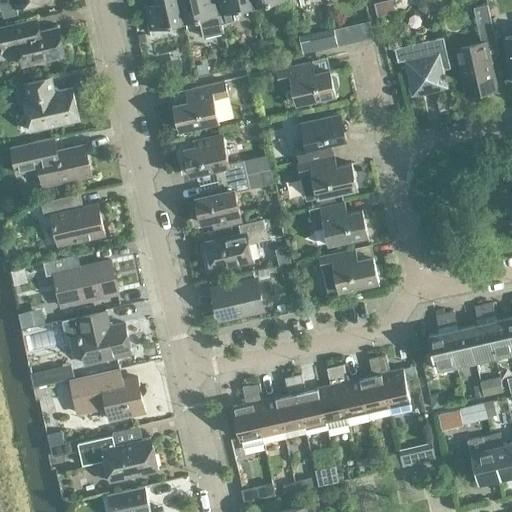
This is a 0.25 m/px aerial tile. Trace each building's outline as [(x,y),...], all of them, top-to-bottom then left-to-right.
[(151,29),(187,21),(181,0),(157,0),(158,1),(145,4),(151,29)] [(223,22),(218,0),(181,0),(187,21),(201,18),(205,36),(225,32),(223,22)] [(218,0),(223,22),(237,19),(234,10),(257,5),(255,0),(218,0)] [(386,15),(390,11),(389,5),(383,3),(378,8),(380,14),(386,15)] [(475,7),(479,26),(482,38),(496,35),(489,4),(475,7)] [(372,17),(301,33),(305,50),(376,34),(372,17)] [(0,39),(14,36),(11,23),(0,25),(0,39)] [(24,64),(66,55),(59,26),(18,35),(24,64)] [(444,36),(396,47),(399,61),(409,58),(416,91),(445,84),(441,69),(451,67),(444,36)] [(468,94),(480,91),(497,87),(486,41),(458,48),(468,94)] [(308,73),(306,62),(278,68),(281,83),(293,80),(298,102),(337,94),(336,91),(340,85),(338,76),(332,72),(331,68),(308,73)] [(32,129),(80,119),(73,86),(61,88),(54,80),(53,74),(25,80),(29,97),(25,97),(32,129)] [(225,79),(192,87),(195,99),(176,103),(181,128),(220,119),(215,98),(229,95),(225,79)] [(297,141),(301,159),(335,152),(334,152),(332,140),(347,137),(341,111),(302,120),(306,139),(297,141)] [(44,184),(92,174),(85,143),(58,149),(55,136),(27,142),(30,155),(38,154),(44,184)] [(186,148),(187,151),(182,154),(180,159),(181,165),(185,169),(191,170),(191,173),(216,168),(218,179),(256,171),(255,168),(246,170),(244,159),(229,162),(224,139),(186,148)] [(335,152),(301,159),(299,160),(302,175),(314,172),(319,195),(358,186),(352,160),(338,164),(335,152)] [(256,171),(218,179),(221,192),(197,197),(198,200),(194,204),(192,209),(193,214),(197,218),(202,219),(203,222),(241,213),(236,190),(250,187),(248,177),(257,175),(256,171)] [(59,243),(105,233),(98,202),(76,207),(73,193),(41,200),(44,215),(52,213),(59,243)] [(330,243),(368,234),(363,208),(340,214),(337,202),(310,208),(315,229),(326,227),(330,243)] [(250,242),(268,238),(264,219),(252,221),(255,231),(207,242),(213,269),(254,260),(250,242)] [(321,254),(324,268),(329,291),(379,281),(373,255),(352,260),(349,248),(321,254)] [(62,304),(119,292),(112,259),(82,265),(79,253),(45,261),(47,274),(55,272),(62,304)] [(221,317),(263,307),(256,279),(255,279),(253,270),(234,274),(236,284),(215,288),(221,317)] [(493,302),(484,305),(495,354),(511,350),(511,337),(507,317),(497,319),(493,302)] [(495,354),(484,305),(475,306),(479,323),(468,326),(476,358),(495,354)] [(106,310),(79,316),(72,318),(74,328),(81,327),(82,330),(79,331),(86,362),(132,351),(126,321),(110,325),(106,310)] [(454,311),(445,313),(457,363),(476,358),(468,326),(458,328),(454,311)] [(457,363),(445,313),(437,315),(441,332),(429,335),(436,367),(457,363)] [(387,354),(378,356),(391,413),(413,408),(410,398),(411,398),(407,379),(417,376),(414,365),(390,371),(387,354)] [(391,413),(378,356),(370,358),(374,374),(361,377),(370,418),(391,413)] [(344,363),(336,365),(349,423),(370,418),(361,377),(348,380),(344,363)] [(349,423),(336,365),(328,367),(332,384),(319,387),(328,428),(349,423)] [(110,418),(146,410),(138,375),(113,380),(110,369),(71,378),(78,412),(107,405),(110,418)] [(303,373),(294,375),(307,433),(328,428),(319,387),(306,390),(303,373)] [(307,433),(294,375),(285,377),(289,394),(276,396),(286,437),(307,433)] [(260,383),(251,385),(264,442),(286,437),(276,396),(264,399),(260,383)] [(264,442),(251,385),(244,386),(247,403),(233,406),(240,438),(241,437),(243,447),(264,442)] [(485,395),(492,393),(491,385),(484,386),(485,395)] [(485,403),(488,415),(498,413),(495,401),(485,403)] [(485,403),(473,406),(476,417),(488,415),(485,403)] [(501,432),(492,435),(501,477),(511,474),(511,442),(504,444),(501,432)] [(110,479),(159,469),(151,437),(117,444),(115,434),(78,442),(83,462),(105,457),(110,479)] [(485,449),(480,450),(471,452),(478,482),(501,477),(492,435),(482,437),(485,449)] [(435,458),(432,441),(399,449),(403,466),(435,458)] [(72,449),(70,442),(50,445),(52,453),(72,449)] [(320,480),(340,478),(338,464),(318,467),(320,480)] [(246,498),(270,493),(268,481),(244,486),(246,498)] [(297,490),(296,482),(283,485),(285,493),(297,490)] [(164,511),(163,505),(151,507),(146,485),(108,493),(112,511),(164,511)] [(310,511),(321,510),(319,502),(306,505),(306,504),(269,511),(310,511)]
